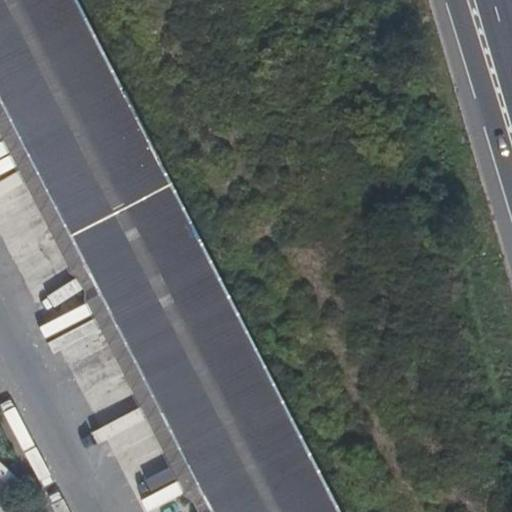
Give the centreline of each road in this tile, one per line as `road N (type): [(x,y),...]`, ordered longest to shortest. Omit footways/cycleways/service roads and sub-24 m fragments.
road 1 (unclassified): [(91,511),(0,331)]
road 2 (motorway): [(457,0),(511,180)]
